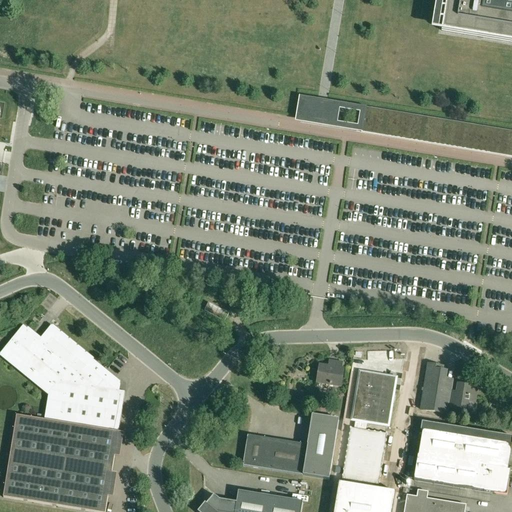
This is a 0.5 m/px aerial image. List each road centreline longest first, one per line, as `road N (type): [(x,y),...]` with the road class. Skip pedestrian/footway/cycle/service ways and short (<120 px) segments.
road 1 (unclassified): [(511,379),(414,335),(271,337),(236,352),(196,399)]
road 2 (unclassified): [(196,399),(60,289)]
road 3 (unknown): [(144,357),(119,511)]
road 4 (unclassified): [(166,511),(156,461),(196,399)]
